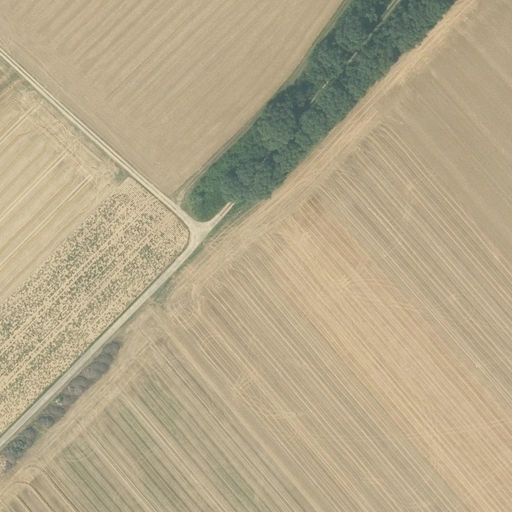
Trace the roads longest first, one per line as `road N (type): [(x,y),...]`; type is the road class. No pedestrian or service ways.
road 1 (track): [(402,0),(202,237),(0,437)]
road 2 (track): [(349,0),(278,99),(174,208)]
road 3 (track): [(174,208),(0,53)]
